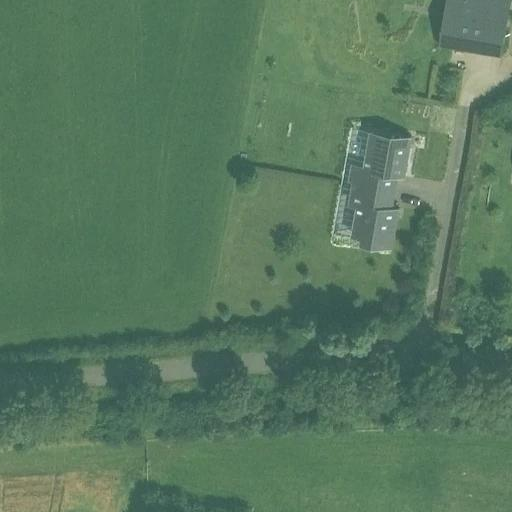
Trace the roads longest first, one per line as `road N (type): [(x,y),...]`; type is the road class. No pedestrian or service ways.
road 1 (tertiary): [(511,369),(335,361),(0,387)]
road 2 (unknown): [(401,360),(464,105)]
